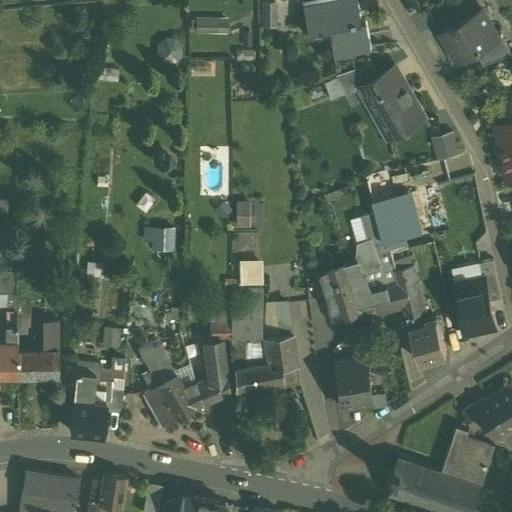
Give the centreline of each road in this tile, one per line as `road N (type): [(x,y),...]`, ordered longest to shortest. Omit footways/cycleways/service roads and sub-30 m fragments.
road 1 (residential): [(392,0),(478,145),(511,291)]
road 2 (secondary): [(0,453),(97,453),(306,493)]
road 3 (residential): [(306,493),(327,452),(511,336)]
